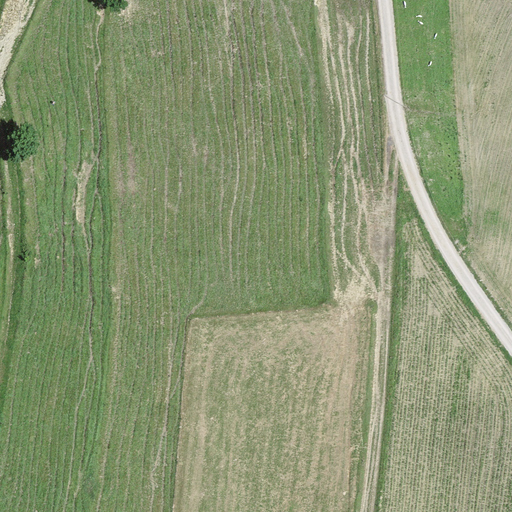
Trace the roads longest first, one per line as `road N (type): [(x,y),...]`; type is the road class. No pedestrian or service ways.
road 1 (track): [(392,114),(368,511)]
road 2 (track): [(378,0),(392,114),(421,202),(511,345)]
